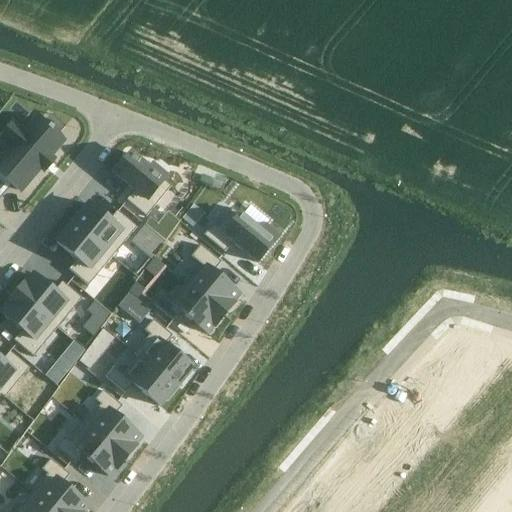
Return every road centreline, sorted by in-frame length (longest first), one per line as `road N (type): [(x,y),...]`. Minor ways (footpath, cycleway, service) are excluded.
road 1 (residential): [(117,511),(246,336),(311,229),(312,211),(305,193),(118,113)]
road 2 (residential): [(277,511),(439,313),(511,324)]
road 3 (residential): [(118,113),(0,270)]
road 4 (residential): [(118,113),(0,72)]
